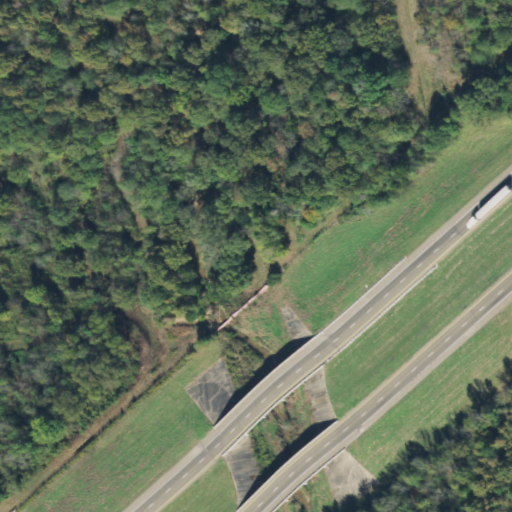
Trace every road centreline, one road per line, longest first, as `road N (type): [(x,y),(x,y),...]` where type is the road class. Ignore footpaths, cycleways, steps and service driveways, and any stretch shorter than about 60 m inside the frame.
road 1 (motorway): [(511,190),(335,346)]
road 2 (motorway): [(350,429),(511,287)]
road 3 (motorway): [(335,346),(201,464)]
road 4 (motorway): [(261,511),(350,429)]
